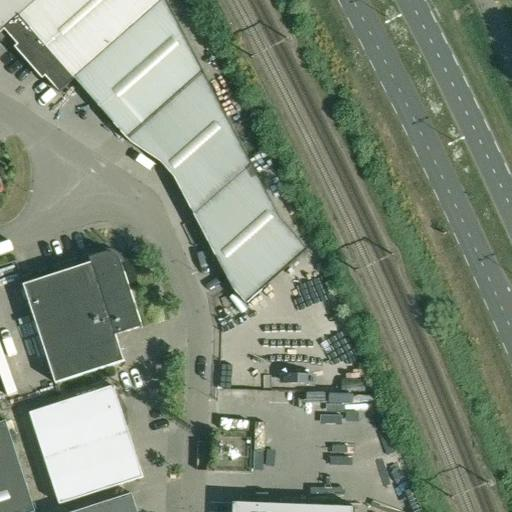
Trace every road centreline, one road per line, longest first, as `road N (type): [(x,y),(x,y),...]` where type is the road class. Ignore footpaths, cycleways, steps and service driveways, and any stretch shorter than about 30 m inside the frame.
road 1 (unclassified): [(93,168),(149,207),(199,312),(196,511)]
road 2 (primary): [(350,0),(511,334)]
road 3 (primary): [(511,211),(407,0)]
road 4 (unclassified): [(0,237),(58,216),(93,168)]
